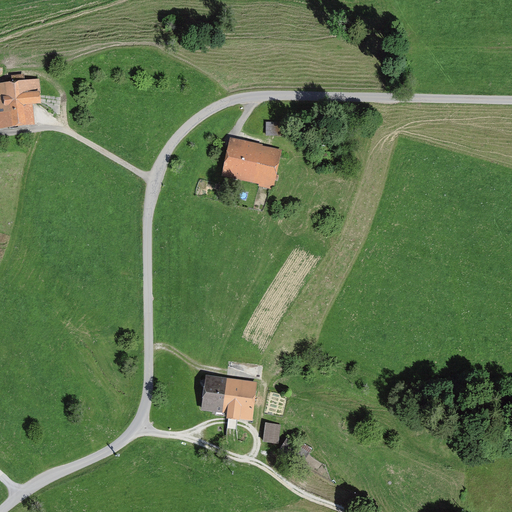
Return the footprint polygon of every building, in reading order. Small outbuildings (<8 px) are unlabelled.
[(40,83),(0,86),(0,111),(1,126),(43,123),(40,83)] [(284,123),(266,123),(266,135),(283,136),(284,123)] [(266,186),(274,154),(227,143),(219,175),(266,186)] [(255,386),(202,378),(197,410),(250,418),(255,386)] [(282,427),(265,425),(262,443),(280,445),(282,427)] [(294,445),(286,440),(280,448),(288,453),(294,445)]
